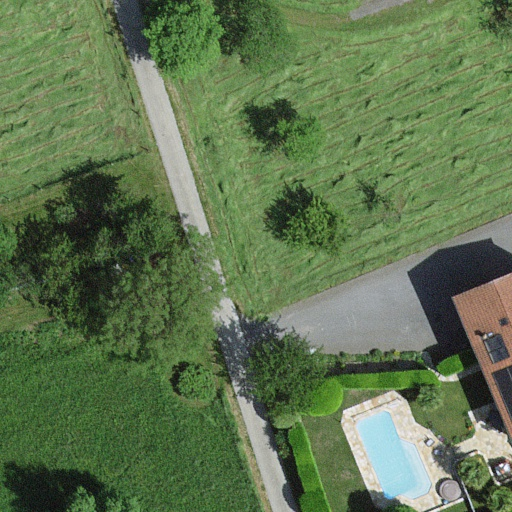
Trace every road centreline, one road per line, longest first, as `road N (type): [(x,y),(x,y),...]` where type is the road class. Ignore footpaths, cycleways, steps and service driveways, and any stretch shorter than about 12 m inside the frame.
road 1 (residential): [(121,0),(281,511)]
road 2 (track): [(225,0),(296,22),(348,23),(387,19),(425,0)]
